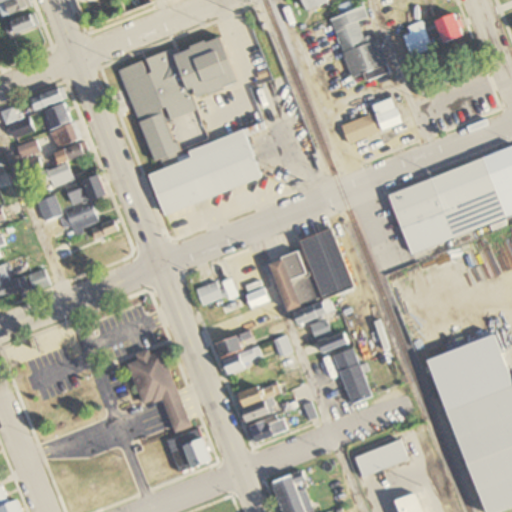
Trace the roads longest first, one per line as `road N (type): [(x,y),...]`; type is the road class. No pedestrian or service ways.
road 1 (secondary): [(258,511),(52,0)]
road 2 (residential): [(159,263),(511,121)]
road 3 (residential): [(136,511),(401,406)]
road 4 (residential): [(0,88),(219,0)]
road 5 (residential): [(355,184),(279,0)]
road 6 (residential): [(0,326),(159,263)]
road 7 (residential): [(46,511),(0,396)]
